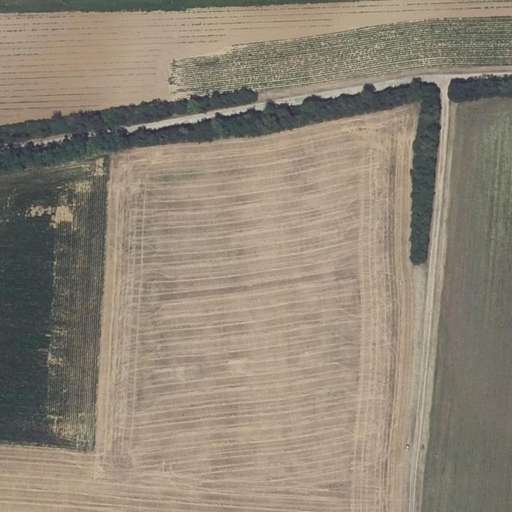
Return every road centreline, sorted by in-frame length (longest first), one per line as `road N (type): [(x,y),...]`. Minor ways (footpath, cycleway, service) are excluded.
road 1 (track): [(444,77),(0,148)]
road 2 (track): [(412,511),(444,77)]
